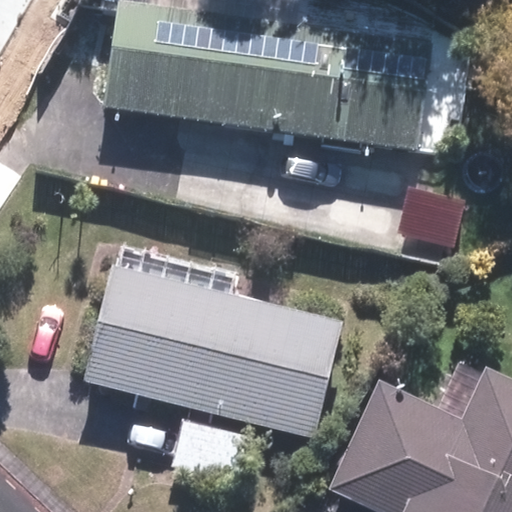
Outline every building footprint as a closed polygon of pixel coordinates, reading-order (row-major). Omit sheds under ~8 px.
[(0,0),(0,59),(34,0),(0,0)] [(427,56),(116,11),(100,121),(411,166),(427,56)] [(403,195),(390,248),(447,261),(460,208),(403,195)] [(105,282),(77,395),(309,451),(337,337),(105,282)] [(511,511),(511,390),(456,366),(433,417),(372,389),(322,500),(347,511),(511,511)] [(177,428),(166,475),(240,492),(251,445),(177,428)]
